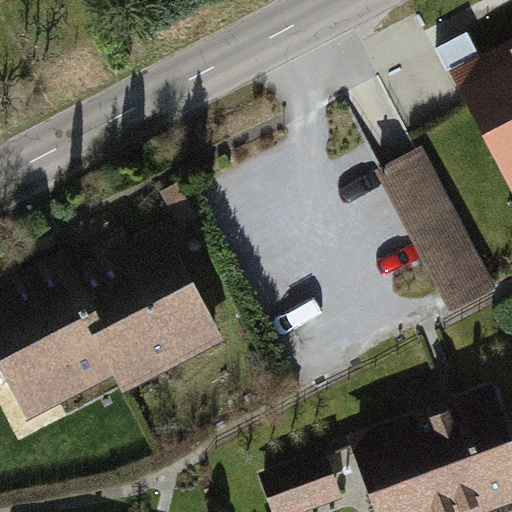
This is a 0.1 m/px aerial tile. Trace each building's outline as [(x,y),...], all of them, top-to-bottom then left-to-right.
[(511,40),(453,71),(511,183),(511,40)] [(433,161),(387,180),(434,292),(480,273),(433,161)] [(71,249),(0,283),(0,332),(40,414),(120,374),(129,391),(224,345),(165,226),(81,268),(71,249)] [(511,435),(493,386),(357,438),(385,511),(475,511),(511,498),(511,435)] [(278,511),(315,511),(350,499),(330,448),(263,474),(278,511)]
